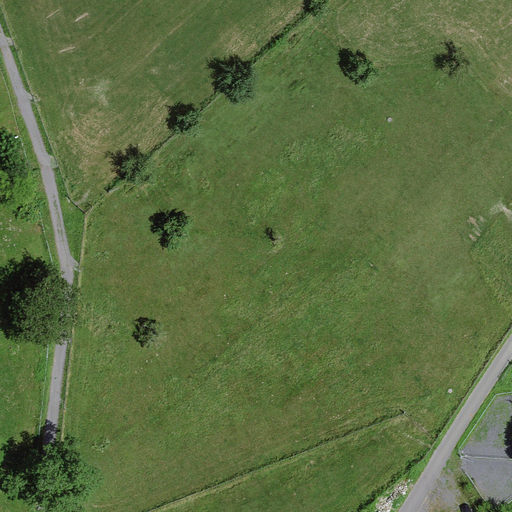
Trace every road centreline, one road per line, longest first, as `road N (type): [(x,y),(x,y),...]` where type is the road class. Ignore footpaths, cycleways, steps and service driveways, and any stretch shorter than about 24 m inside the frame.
road 1 (track): [(0,29),(60,214),(67,282),(41,511)]
road 2 (unclassified): [(412,511),(511,349)]
